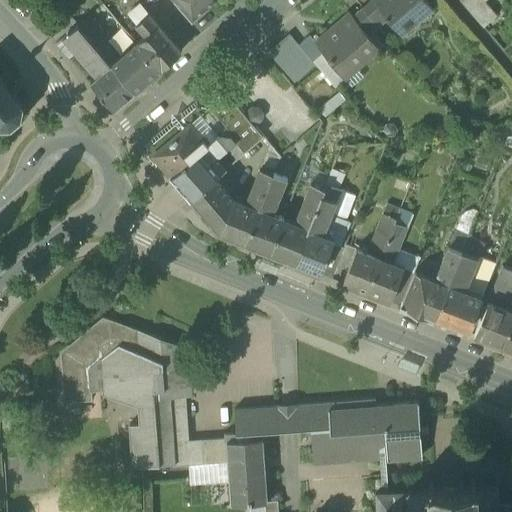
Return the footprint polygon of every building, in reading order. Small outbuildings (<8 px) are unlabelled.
[(178,0),(181,3),(178,6),(192,21),(206,9),(204,6),(210,0),(178,0)] [(372,0),(371,0),(362,8),(378,26),(388,18),(372,0)] [(372,0),(388,18),(402,34),(416,22),(412,18),(429,3),(426,0),(372,0)] [(484,0),(460,0),(483,26),(495,16),(483,1),(484,0)] [(127,13),(135,23),(147,13),(139,3),(127,13)] [(368,34),(378,26),(362,8),(353,16),(368,34)] [(144,34),(135,42),(159,69),(180,51),(147,13),(135,23),(144,34)] [(324,53),(340,71),(351,62),(356,68),(357,67),(355,64),(377,47),(378,49),(380,48),(368,34),(353,16),(351,13),(316,42),(315,43),(324,53)] [(77,25),(110,63),(122,53),(89,14),(77,25)] [(64,36),(97,75),(110,63),(77,25),(64,36)] [(286,71),(306,54),(298,44),(290,34),(270,52),(286,71)] [(309,34),(298,44),(306,54),(313,62),(324,53),(315,43),(316,42),(309,34)] [(154,74),(159,69),(135,42),(130,46),(154,74)] [(134,91),(154,74),(130,46),(122,53),(110,63),(134,91)] [(340,71),(324,53),(313,62),(315,64),(334,86),(345,77),(340,71)] [(313,62),(306,54),(286,71),(295,81),(315,64),(313,62)] [(351,62),(340,71),(345,77),(352,85),(363,76),(356,68),(351,62)] [(134,91),(110,63),(97,75),(90,81),(113,108),(134,91)] [(14,90),(16,92),(20,88),(6,71),(2,75),(3,77),(14,90)] [(0,125),(8,125),(9,128),(12,128),(11,124),(19,118),(22,120),(23,117),(20,116),(22,106),(25,105),(24,103),(21,104),(13,94),(16,92),(14,90),(11,92),(0,79),(3,77),(2,75),(1,75),(0,76),(0,125)] [(217,136),(227,127),(244,113),(225,91),(210,104),(190,121),(209,143),(217,136)] [(152,154),(190,121),(210,104),(195,100),(151,139),(153,142),(146,147),(146,153),(156,164),(161,165),(152,154)] [(252,107),(244,113),(255,126),(263,119),(263,113),(258,106),(252,107)] [(255,126),(244,113),(227,127),(247,151),(264,136),(255,126)] [(161,165),(170,175),(200,151),(209,143),(190,121),(152,154),(161,165)] [(209,143),(200,151),(210,162),(227,148),(217,136),(209,143)] [(219,174),(210,162),(200,151),(170,175),(190,198),(216,176),(219,174)] [(285,177),(290,166),(278,161),(273,173),(285,177)] [(245,202),(259,207),(273,173),(260,167),(245,202)] [(345,172),(332,167),(329,174),(326,182),(339,187),(345,172)] [(315,184),(324,187),(326,182),(329,174),(320,171),(315,184)] [(285,177),(273,173),(259,207),(273,213),(287,178),(285,177)] [(190,198),(197,206),(222,184),(216,176),(190,198)] [(299,218),(296,223),(307,228),(321,195),(324,187),(315,184),(311,182),(298,215),(299,218)] [(339,187),(326,182),(324,187),(321,195),(335,200),(340,188),(339,187)] [(233,197),(222,184),(197,206),(219,232),(233,197)] [(307,228),(322,234),(330,215),(335,200),(321,195),(307,228)] [(245,202),(233,197),(219,232),(245,243),(259,207),(245,202)] [(372,249),(370,253),(380,257),(395,221),(400,209),(387,203),(369,248),(372,249)] [(283,218),(273,213),(259,207),(245,243),(269,252),(283,218)] [(461,213),(455,230),(467,235),(477,210),(472,208),(466,210),(461,213)] [(395,221),(407,226),(411,214),(400,209),(395,221)] [(348,223),(330,215),(322,234),(334,239),(332,242),(339,245),(348,223)] [(296,223),(283,218),(269,252),(294,262),(307,228),(296,223)] [(395,221),(380,257),(392,262),(397,249),(407,226),(395,221)] [(320,273),(332,242),(334,239),(322,234),(307,228),(294,262),(320,273)] [(448,246),(461,251),(467,236),(467,235),(455,230),(448,246)] [(484,243),(467,236),(461,251),(477,257),(478,255),(484,243)] [(320,273),(332,278),(344,248),(339,245),(332,242),(320,273)] [(434,278),(447,283),(461,251),(448,246),(447,245),(434,278)] [(366,291),(380,257),(370,253),(355,247),(342,282),(366,291)] [(397,249),(392,262),(404,267),(414,271),(414,270),(419,257),(397,249)] [(477,257),(461,251),(447,283),(475,294),(482,297),(496,263),(478,255),(477,257)] [(404,267),(392,262),(380,257),(366,291),(390,301),(391,299),(399,277),(404,267)] [(487,300),(511,309),(511,270),(501,266),(487,300)] [(400,305),(406,307),(420,272),(414,270),(414,271),(409,281),(401,303),(400,305)] [(434,278),(420,272),(406,307),(433,318),(447,283),(434,278)] [(409,281),(399,277),(391,299),(401,303),(409,281)] [(433,318),(461,329),(475,294),(447,283),(433,318)] [(482,297),(475,294),(461,329),(467,332),(482,297)] [(474,334),(502,346),(511,320),(511,309),(487,300),(474,334)] [(172,463),(173,465),(188,464),(190,464),(188,439),(185,396),(182,356),(173,353),(168,351),(162,355),(161,340),(162,338),(144,332),(138,337),(138,329),(103,316),(92,325),(94,347),(88,348),(87,346),(81,339),(71,347),(73,369),(62,370),(64,401),(92,399),(91,390),(102,389),(103,393),(116,392),(117,397),(130,396),(130,401),(144,400),(144,403),(143,403),(144,409),(145,409),(146,422),(145,422),(146,438),(131,439),(133,466),(145,465),(172,463)] [(511,320),(502,346),(511,349),(511,320)] [(60,351),(62,370),(73,369),(71,347),(81,339),(87,346),(88,348),(94,347),(92,325),(60,351)] [(189,348),(162,338),(161,340),(162,355),(168,351),(173,353),(182,356),(185,396),(193,395),(189,348)] [(313,464),(379,459),(386,459),(422,456),(418,401),(376,405),(375,398),(295,404),(297,428),(311,427),(313,464)] [(295,404),(278,405),(280,430),(297,428),(295,404)] [(234,408),(236,432),(236,433),(260,431),(280,430),(278,405),(234,408)] [(130,423),(131,439),(146,438),(145,422),(130,423)] [(261,438),(260,431),(236,433),(236,432),(224,433),(224,437),(225,458),(227,458),(263,455),(262,438),(261,438)] [(227,461),(227,458),(225,458),(224,437),(201,438),(203,463),(227,461)] [(190,464),(203,463),(201,438),(188,439),(190,464)] [(231,504),(249,503),(264,502),(267,502),(267,501),(263,455),(227,458),(227,461),(229,478),(231,504)] [(388,490),(386,459),(379,459),(381,490),(388,490)] [(189,481),(229,478),(227,461),(203,463),(190,464),(188,464),(189,481)] [(511,511),(511,501),(498,502),(497,489),(500,488),(500,485),(497,485),(497,482),(493,482),(493,485),(482,486),(482,484),(475,484),(475,478),(470,478),(470,484),(463,484),(462,480),(451,481),(440,481),(441,485),(433,485),(433,480),(428,480),(428,486),(421,487),(421,488),(411,489),(410,486),(407,486),(407,489),(396,489),(396,488),(391,488),(391,489),(388,490),(381,490),(378,490),(378,488),(375,488),(375,490),(374,490),(374,493),(376,493),(376,511),(511,511)] [(265,511),(278,511),(277,500),(267,501),(267,502),(264,502),(265,511)] [(265,511),(264,502),(249,503),(250,511),(265,511)]
